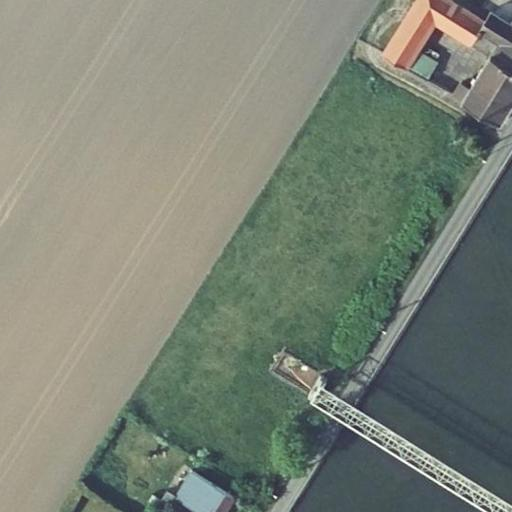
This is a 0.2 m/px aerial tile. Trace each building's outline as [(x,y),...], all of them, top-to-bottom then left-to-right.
[(416,0),(384,52),(409,68),(419,50),(438,20),(472,41),(480,29),(485,20),(452,0),(416,0)] [(493,51),(511,63),(511,19),(511,22),(492,10),(485,20),(480,29),(499,41),(493,51)] [(419,50),(409,68),(426,78),(437,61),(419,50)] [(501,122),(511,104),(511,63),(493,51),(470,87),(461,81),(453,93),(501,122)] [(224,511),(234,497),(203,477),(189,499),(200,506),(205,509),(203,511),(224,511)]
